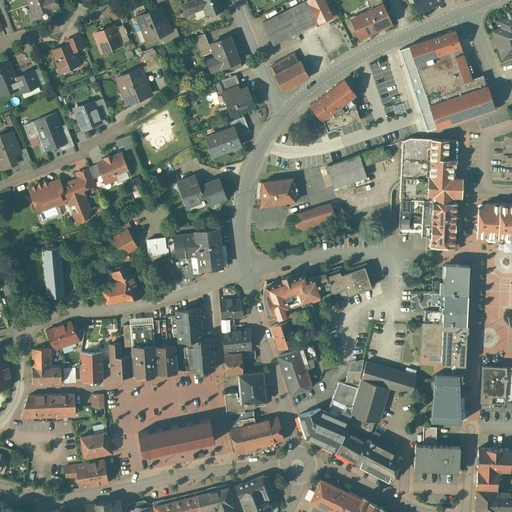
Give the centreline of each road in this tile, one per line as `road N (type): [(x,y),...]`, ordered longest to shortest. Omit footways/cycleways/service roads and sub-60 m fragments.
road 1 (tertiary): [(297,465),(187,474),(41,501)]
road 2 (residential): [(24,336),(40,320),(132,306),(244,270)]
road 3 (tertiary): [(468,9),(335,70),(284,112)]
road 4 (tertiary): [(244,270),(297,465)]
road 5 (tertiary): [(284,112),(242,196),(244,270)]
road 6 (residential): [(244,270),(316,255),(393,252)]
road 7 (residential): [(0,185),(81,156),(128,126)]
road 8 (tertiary): [(297,465),(324,464),(422,511)]
road 9 (residential): [(511,429),(470,427),(466,511)]
road 10 (residential): [(235,0),(284,112)]
